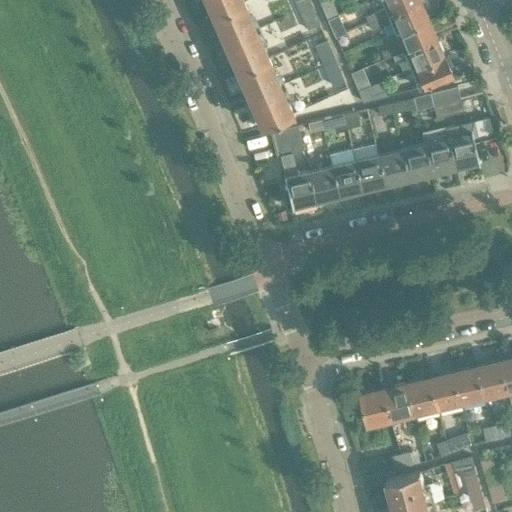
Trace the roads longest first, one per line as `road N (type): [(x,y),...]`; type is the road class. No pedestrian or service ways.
road 1 (residential): [(268,267),(155,0)]
road 2 (residential): [(511,197),(303,247),(268,267)]
road 3 (residential): [(301,357),(511,308)]
road 4 (residential): [(348,511),(301,357)]
